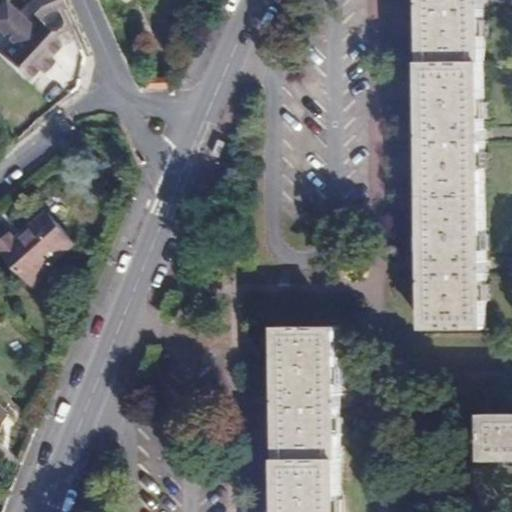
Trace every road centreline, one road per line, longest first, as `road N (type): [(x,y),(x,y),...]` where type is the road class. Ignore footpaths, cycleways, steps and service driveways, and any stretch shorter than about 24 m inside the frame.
road 1 (secondary): [(45,511),(181,169)]
road 2 (secondary): [(201,126),(257,0)]
road 3 (residential): [(0,175),(110,93)]
